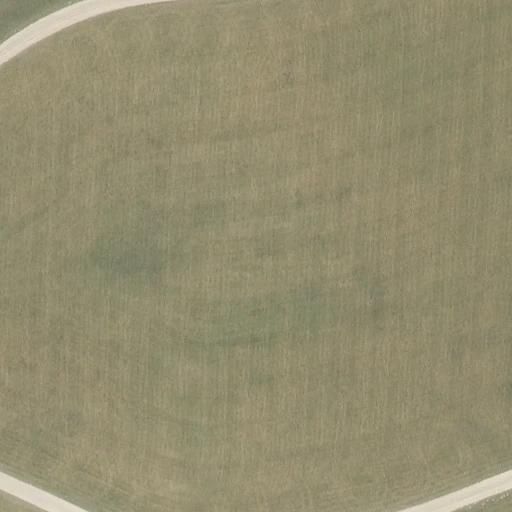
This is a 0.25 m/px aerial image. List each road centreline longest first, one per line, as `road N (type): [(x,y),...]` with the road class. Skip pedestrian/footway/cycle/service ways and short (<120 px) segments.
road 1 (track): [(0,481),(69,511),(427,511),(511,478)]
road 2 (track): [(133,0),(78,14),(0,58)]
